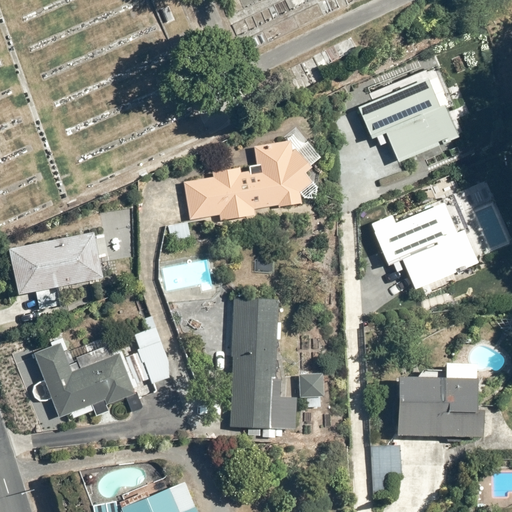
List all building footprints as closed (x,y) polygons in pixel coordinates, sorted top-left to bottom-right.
[(440,106),(429,78),(358,107),(371,139),(386,133),(398,162),(439,145),(438,142),(442,140),(443,143),(458,137),(445,104),(440,106)] [(212,177),(182,182),(187,219),(218,215),(219,219),(254,214),(253,206),(321,197),(317,170),(306,172),(303,150),(292,152),(291,141),(252,146),(255,163),(245,164),(246,172),(240,173),(239,165),(211,169),(212,177)] [(393,215),(371,225),(388,264),(398,260),(412,291),(481,260),(467,228),(458,232),(445,201),(397,223),(393,215)] [(190,240),(188,222),(168,224),(169,242),(190,240)] [(94,232),(7,249),(17,296),(103,279),(94,232)] [(280,299),(234,296),(227,427),(262,429),(262,435),(283,436),(283,430),(294,431),(296,396),(283,395),(284,377),(276,377),(280,299)] [(139,351),(125,357),(137,385),(150,379),(152,384),(179,372),(155,314),(141,320),(145,329),(132,335),(139,351)] [(58,342),(31,353),(57,417),(91,403),(96,413),(110,407),(108,403),(133,392),(117,352),(113,354),(109,343),(76,356),(81,368),(71,372),(58,342)] [(447,377),(399,377),(399,436),(484,438),(485,410),(479,410),(479,378),(475,378),(475,364),(447,364),(447,377)] [(299,373),(299,396),(307,396),(307,408),(321,408),(321,373),(299,373)] [(399,444),(370,445),(372,498),(391,498),(390,476),(400,476),(399,444)] [(197,511),(183,480),(119,508),(120,511),(197,511)]
